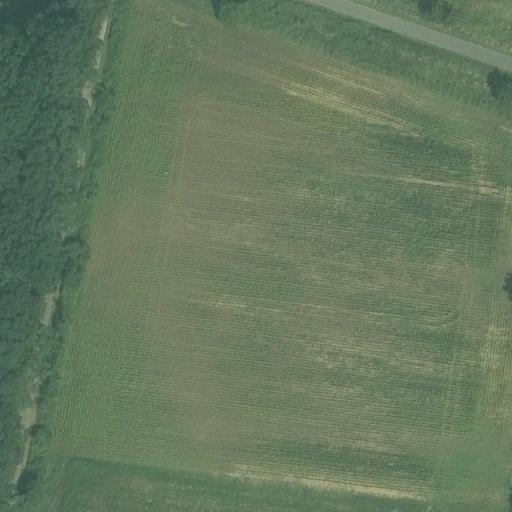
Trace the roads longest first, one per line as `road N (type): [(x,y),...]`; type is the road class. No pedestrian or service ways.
road 1 (unclassified): [(7,511),(111,0)]
road 2 (unclassified): [(322,0),(511,65)]
